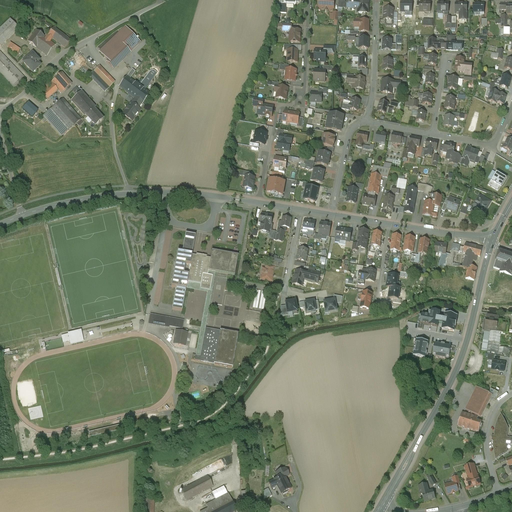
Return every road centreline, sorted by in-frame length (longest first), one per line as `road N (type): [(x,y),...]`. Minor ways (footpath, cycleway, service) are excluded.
road 1 (secondary): [(492,241),(454,373),(379,509)]
road 2 (tertiary): [(258,203),(129,193),(21,216)]
road 3 (unclassified): [(164,0),(67,50),(4,107)]
road 4 (residential): [(366,122),(376,0)]
